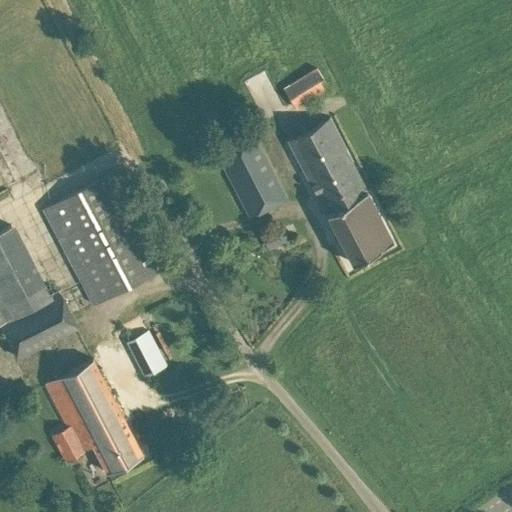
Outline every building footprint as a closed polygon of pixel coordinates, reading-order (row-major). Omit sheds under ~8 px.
[(329,87),(317,66),(284,86),(296,107),(329,87)] [(326,117),(287,139),(353,261),(393,240),(326,117)] [(215,148),(249,214),(286,195),(252,129),(215,148)] [(43,208),(93,303),(164,266),(114,170),(43,208)] [(263,237),(269,248),(287,238),(281,227),(263,237)] [(56,292),(5,318),(0,319),(0,323),(16,355),(73,326),(56,292)] [(127,340),(145,375),(166,365),(147,329),(127,340)] [(46,381),(69,424),(50,434),(64,460),(94,445),(107,471),(142,453),(92,357),(46,381)]
